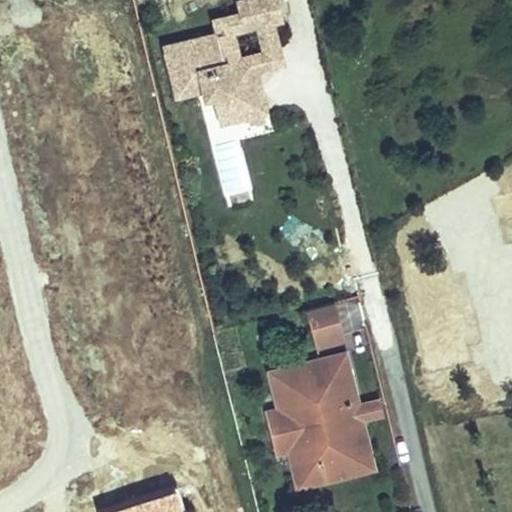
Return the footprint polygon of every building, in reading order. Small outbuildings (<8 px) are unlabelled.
[(282,18),(277,0),(239,0),(242,13),(246,27),(259,24),(273,21),(282,18)] [(246,27),(242,13),(216,19),(219,33),(220,33),(230,74),(256,68),(256,69),(283,62),(273,21),(259,24),(266,51),(240,57),(234,30),(246,27)] [(256,68),(230,74),(220,33),(219,33),(166,46),(178,95),(206,88),(216,95),(220,111),(233,119),(267,111),(256,69),(256,68)] [(207,125),(216,123),(212,95),(202,96),(207,125)] [(355,294),(336,299),(359,395),(378,391),(355,294)] [(311,346),(341,341),(334,299),(304,304),(311,346)] [(326,373),(350,367),(347,352),(322,358),(326,373)] [(344,405),(359,402),(350,367),(326,373),(322,358),(270,370),(275,392),(286,389),(290,405),(279,407),(268,410),(278,452),(289,450),(300,447),(304,462),(293,465),(298,486),(351,474),(347,458),(371,452),(363,419),(349,423),(344,405)] [(286,389),(275,392),(279,407),(290,405),(286,389)] [(349,423),(363,419),(363,417),(383,413),(379,399),(359,404),(359,402),(344,405),(349,423)] [(300,447),(289,450),(293,465),(304,462),(300,447)] [(347,458),(351,474),(375,468),(371,452),(347,458)]
